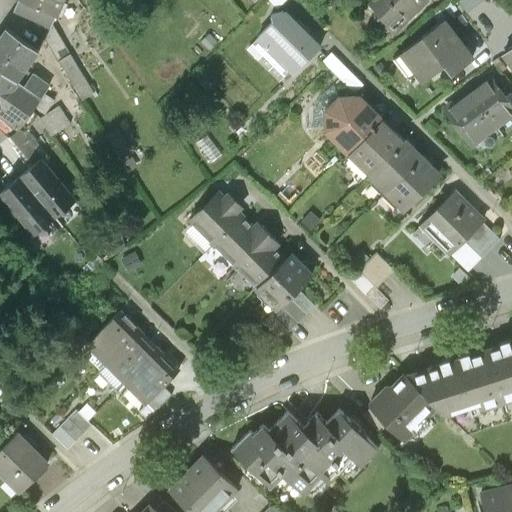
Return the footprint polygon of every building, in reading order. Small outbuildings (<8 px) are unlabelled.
[(16,0),(14,4),(51,22),(62,0),(16,0)] [(368,0),(379,11),(375,14),(391,31),(424,0),(368,0)] [(320,48),(283,10),(271,15),(273,21),(258,36),(296,72),(320,48)] [(445,20),(403,52),(425,80),(445,64),(452,74),(474,57),(445,20)] [(58,59),(70,51),(54,24),(42,32),(58,59)] [(0,35),(0,64),(19,78),(39,51),(6,27),(0,35)] [(219,40),(210,31),(201,40),(210,49),(219,40)] [(511,44),(503,52),(511,64),(511,44)] [(70,51),(58,59),(83,98),(95,91),(70,51)] [(351,67),(337,53),(326,64),(340,78),(351,67)] [(381,60),(373,67),(380,74),(388,67),(381,60)] [(0,113),(19,126),(42,94),(25,82),(19,78),(0,64),(0,113)] [(33,71),(25,82),(42,94),(50,83),(33,71)] [(467,88),(495,128),(511,115),(511,99),(491,71),(467,88)] [(326,126),(348,150),(385,112),(363,88),(341,88),(326,104),(326,126)] [(467,88),(443,107),(472,146),(495,128),(467,88)] [(212,106),(218,115),(225,110),(220,101),(212,106)] [(60,104),(41,116),(52,135),(72,123),(60,104)] [(348,150),(371,172),(407,133),(385,112),(348,150)] [(118,124),(107,131),(116,147),(128,140),(118,124)] [(222,153),(208,133),(198,140),(212,160),(222,153)] [(407,133),(371,172),(388,188),(424,149),(407,133)] [(388,188),(407,206),(444,168),(424,149),(388,188)] [(125,159),(130,169),(139,164),(133,154),(125,159)] [(38,157),(17,176),(56,220),(77,201),(38,157)] [(0,198),(35,238),(56,220),(17,176),(0,191),(0,198)] [(458,185),(419,223),(450,254),(466,237),(484,220),(488,216),(458,185)] [(190,215),(215,240),(244,211),(240,208),(245,203),(229,187),(224,192),(219,187),(190,215)] [(215,240),(235,260),(271,225),(260,214),(253,221),(244,211),(215,240)] [(313,211),(304,220),(312,229),(321,219),(313,211)] [(501,238),(484,220),(466,237),(483,255),(501,238)] [(257,282),(286,253),(276,244),(283,237),(271,225),(235,260),(257,282)] [(257,282),(280,306),(300,287),(316,271),(292,247),(286,253),(257,282)] [(137,250),(123,257),(130,270),(144,263),(137,250)] [(376,252),(350,277),(367,294),(393,269),(376,252)] [(462,268),(455,275),(464,284),(471,277),(462,268)] [(280,306),(274,312),(289,327),(290,328),(316,304),(300,287),(280,306)] [(122,305),(87,340),(108,360),(142,325),(122,305)] [(289,327),(274,312),(262,323),(277,338),(289,327)] [(142,325),(108,360),(129,381),(163,345),(142,325)] [(511,337),(486,346),(504,400),(511,396),(511,337)] [(163,345),(129,381),(147,400),(152,395),(168,380),(182,365),(163,345)] [(464,413),(504,400),(486,346),(411,370),(441,404),(446,409),(461,404),(464,413)] [(441,404),(411,370),(406,365),(394,378),(388,379),(369,399),(374,404),(391,421),(408,437),(441,404)] [(176,388),(168,380),(152,395),(160,403),(176,388)] [(253,422),(231,444),(279,491),(293,478),(307,492),(325,473),(331,478),(343,466),(350,473),(378,444),(341,408),(332,417),(321,407),(309,420),(292,403),(274,421),(267,414),(256,425),(253,422)] [(381,431),(391,421),(374,404),(364,414),(381,431)] [(77,407),(53,432),(68,447),(92,422),(82,412),(77,407)] [(0,470),(4,475),(35,443),(19,427),(0,446),(0,470)] [(35,443),(4,475),(20,490),(51,459),(35,443)] [(204,447),(168,484),(197,511),(213,511),(242,484),(204,447)] [(511,511),(511,482),(480,490),(484,511),(511,511)] [(136,511),(165,511),(158,505),(151,497),(136,511)] [(177,511),(164,498),(158,505),(165,511),(177,511)] [(282,511),(272,502),(262,511),(282,511)]
